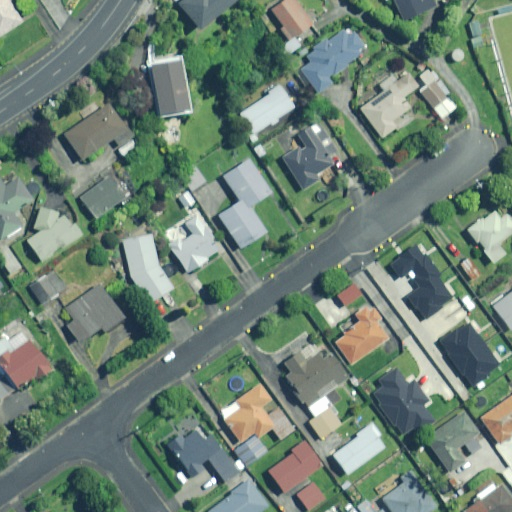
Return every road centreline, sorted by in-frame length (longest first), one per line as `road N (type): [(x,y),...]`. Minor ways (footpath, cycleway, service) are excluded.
road 1 (residential): [(92,427),(474,148)]
road 2 (secondary): [(0,113),(62,69),(120,0)]
